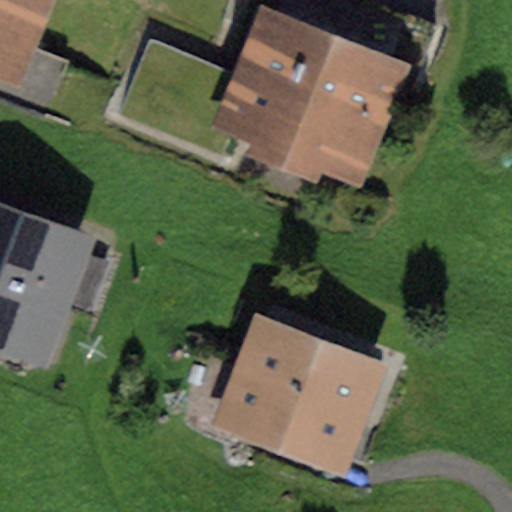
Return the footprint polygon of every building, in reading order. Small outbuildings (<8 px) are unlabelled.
[(0,0),(0,98),(43,115),(62,68),(12,50),(31,0),(0,0)] [(410,90),(434,29),(360,0),(246,0),(238,22),(266,33),(246,83),(146,43),(118,113),(220,153),(235,114),(266,127),(260,141),(311,162),(317,147),(349,160),(382,79),(410,90)] [(151,0),(217,28),(229,0),(151,0)] [(70,246),(0,220),(0,328),(35,341),(52,294),(87,307),(102,264),(68,251),(70,246)] [(336,457),(372,373),(264,327),(233,400),(261,410),(255,426),(336,457)]
